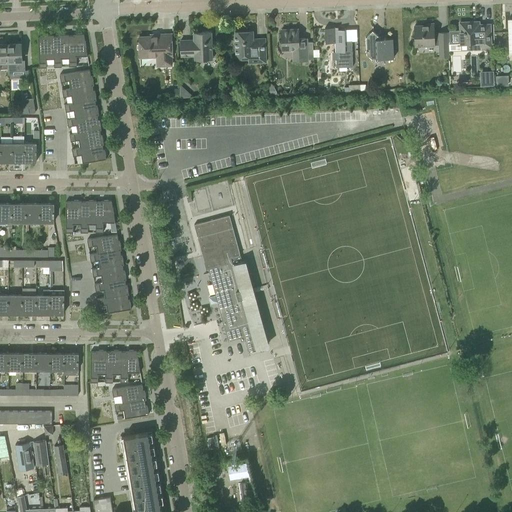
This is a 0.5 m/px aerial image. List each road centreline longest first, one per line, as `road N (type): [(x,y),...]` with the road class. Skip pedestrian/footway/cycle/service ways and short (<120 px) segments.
road 1 (residential): [(104,13),(411,0)]
road 2 (residential): [(185,511),(157,335)]
road 3 (residential): [(131,184),(104,13)]
road 4 (residential): [(157,335),(0,334)]
road 5 (residential): [(157,335),(131,184)]
road 6 (residential): [(0,182),(131,184)]
